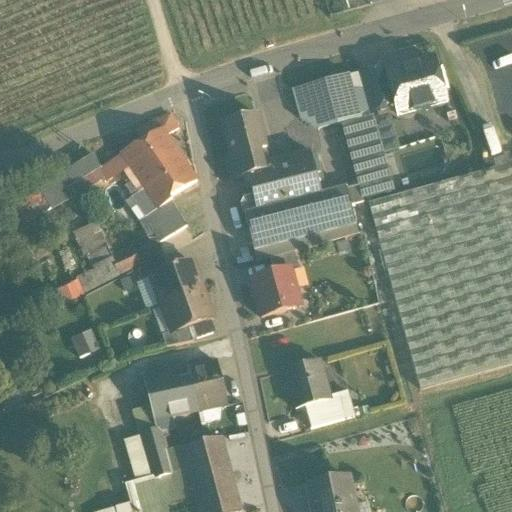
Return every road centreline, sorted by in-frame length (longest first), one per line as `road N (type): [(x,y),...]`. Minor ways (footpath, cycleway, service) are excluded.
road 1 (residential): [(181,92),(275,511)]
road 2 (residential): [(181,92),(483,0)]
road 3 (unclassified): [(0,176),(181,92)]
